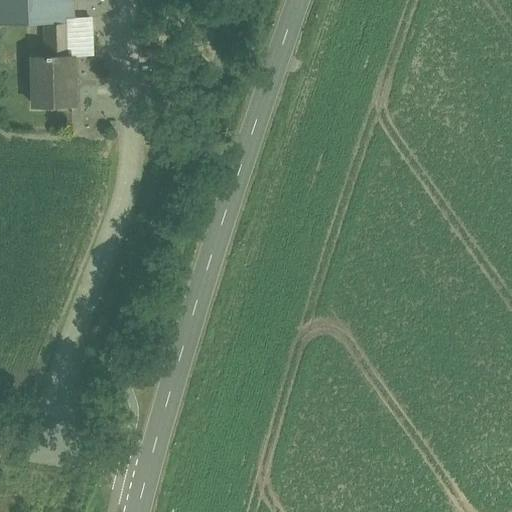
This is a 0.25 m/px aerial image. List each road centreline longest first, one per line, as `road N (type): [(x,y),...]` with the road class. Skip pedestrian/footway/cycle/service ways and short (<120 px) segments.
road 1 (tertiary): [(295,0),(141,488)]
road 2 (residential): [(0,463),(141,488)]
